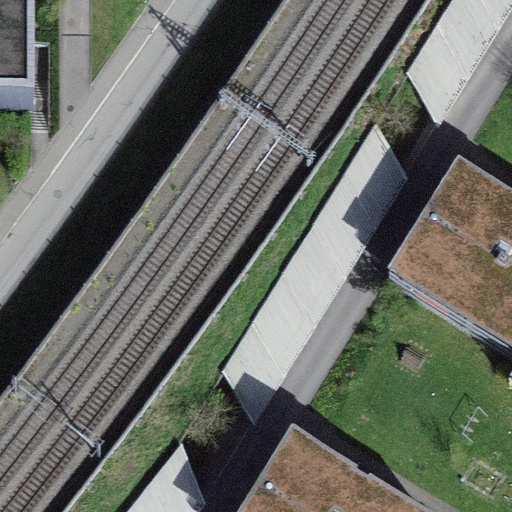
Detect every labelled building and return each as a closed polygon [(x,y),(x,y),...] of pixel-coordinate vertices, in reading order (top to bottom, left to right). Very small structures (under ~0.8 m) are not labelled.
[(26,0),(0,0),(0,87),(26,87),(26,0)] [(453,0),(408,73),(430,114),(501,0),(453,0)] [(223,374),(245,415),(399,170),(377,128),(223,374)] [(402,273),(511,340),(511,206),(462,176),(402,273)] [(254,511),(405,511),(363,487),(293,446),(254,511)] [(185,511),(199,495),(184,447),(132,511),(185,511)]
